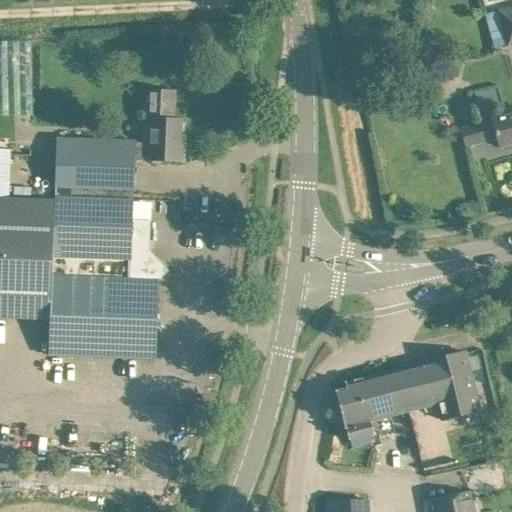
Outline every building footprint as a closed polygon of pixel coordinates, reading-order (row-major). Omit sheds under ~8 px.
[(511,7),(500,11),(509,47),(511,45),(511,7)] [(432,36),(403,41),(406,58),(435,53),(432,36)] [(30,42),(0,42),(0,93),(31,93),(30,42)] [(344,70),(335,71),(337,83),(346,81),(344,70)] [(152,142),(135,142),(134,160),(183,161),(184,144),(180,144),(181,120),(173,120),(174,92),(148,92),(147,119),(153,119),(152,142)] [(511,115),(481,124),(461,130),(466,146),(497,138),(499,147),(511,143),(511,115)] [(134,160),(135,142),(57,139),(55,200),(0,198),(0,318),(50,320),(49,356),(155,360),(158,280),(158,261),(149,251),(150,222),(150,223),(151,221),(132,221),(134,160)] [(511,313),(503,316),(504,321),(511,318),(511,313)] [(400,369),(396,370),(407,413),(418,410),(437,405),(441,420),(479,410),(465,352),(426,362),(407,367),(400,369)] [(346,388),(335,391),(345,429),(346,429),(348,440),(368,436),(373,434),(372,433),(370,422),(390,417),(407,413),(396,370),(379,374),(345,383),(346,388)] [(491,467),(449,476),(454,497),(469,493),(469,495),(496,489),(491,467)] [(434,501),(435,511),(472,511),(469,495),(469,493),(454,497),(434,501)] [(367,511),(367,500),(327,500),(326,511),(367,511)]
